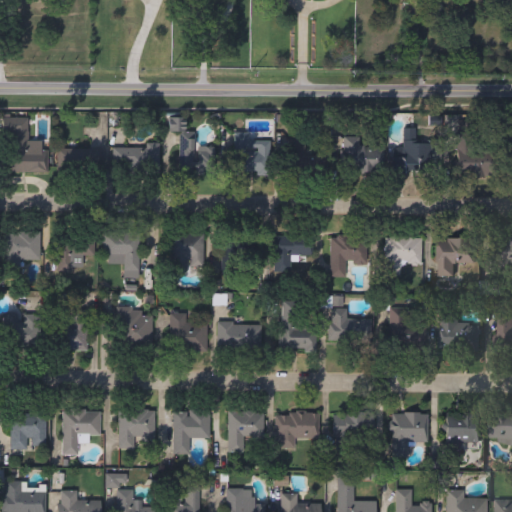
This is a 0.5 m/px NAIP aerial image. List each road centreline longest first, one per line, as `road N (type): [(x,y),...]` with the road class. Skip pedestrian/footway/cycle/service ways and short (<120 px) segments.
road 1 (residential): [(511,386),(0,379)]
road 2 (tertiary): [(511,90),(0,88)]
road 3 (residential): [(511,205),(0,205)]
